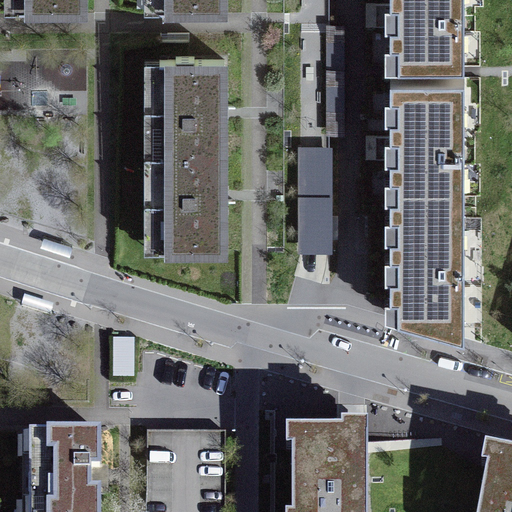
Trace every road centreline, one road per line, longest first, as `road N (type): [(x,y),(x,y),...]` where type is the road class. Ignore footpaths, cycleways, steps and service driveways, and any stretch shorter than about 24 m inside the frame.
road 1 (residential): [(0,254),(293,343)]
road 2 (residential): [(511,407),(293,343)]
